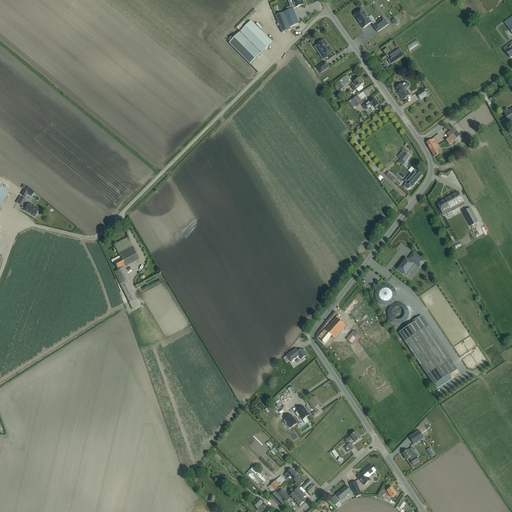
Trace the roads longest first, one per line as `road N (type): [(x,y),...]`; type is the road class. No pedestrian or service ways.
road 1 (unclassified): [(377,444),(313,336),(427,183),(431,165),(420,141)]
road 2 (residential): [(107,228),(326,11)]
road 3 (unclassified): [(420,141),(326,11)]
road 4 (track): [(107,228),(84,238),(18,229),(0,273)]
